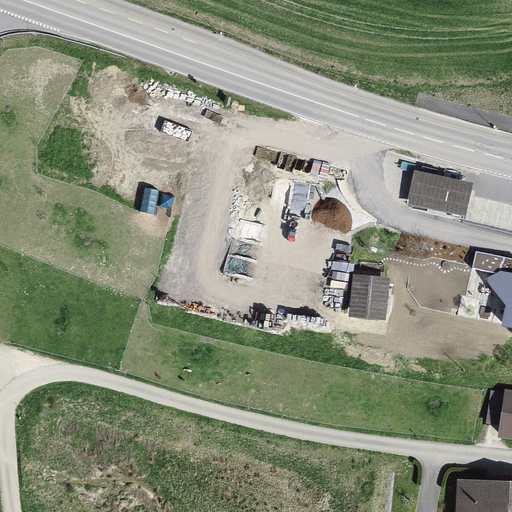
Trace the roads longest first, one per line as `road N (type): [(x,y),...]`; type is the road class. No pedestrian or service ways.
road 1 (secondary): [(49,0),(511,153)]
road 2 (track): [(12,398),(54,373),(261,426),(406,451)]
